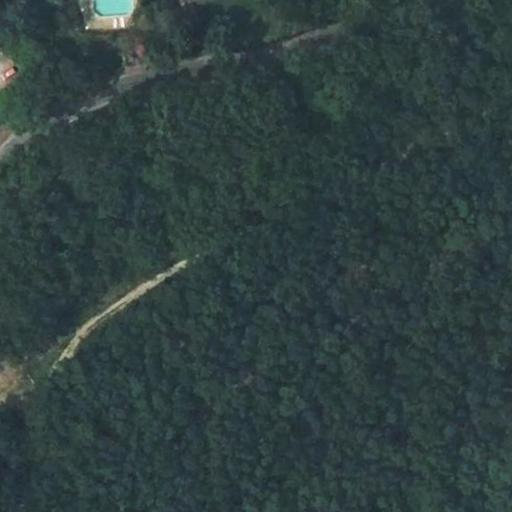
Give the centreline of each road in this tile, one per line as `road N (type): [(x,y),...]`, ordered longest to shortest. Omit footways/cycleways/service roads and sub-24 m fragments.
road 1 (track): [(511,96),(467,126),(174,266),(0,402)]
road 2 (unclassified): [(0,150),(106,87),(245,55),(414,0)]
road 3 (track): [(27,388),(21,511)]
